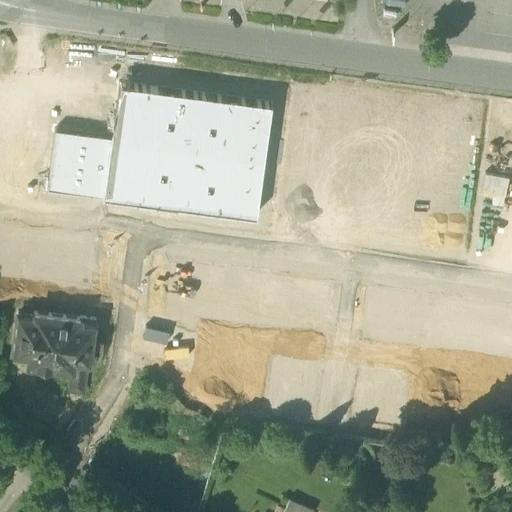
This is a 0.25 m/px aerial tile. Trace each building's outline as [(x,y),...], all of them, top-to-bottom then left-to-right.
[(110,135),(102,195),(256,215),(271,102),(117,81),(110,135)] [(46,187),(102,195),(110,135),(55,127),(46,187)] [(461,179),(296,156),(287,221),(452,243),(461,179)] [(511,201),(482,197),(476,245),(511,250),(511,201)] [(17,229),(0,226),(0,268),(12,270),(17,229)] [(39,275),(62,278),(67,236),(44,233),(39,275)] [(91,239),(67,236),(62,278),(85,281),(91,239)] [(196,270),(176,267),(175,276),(171,308),(190,311),(196,270)] [(216,272),(196,270),(190,311),(210,314),(216,272)] [(160,298),(163,274),(149,272),(146,296),(160,298)] [(236,275),(216,272),(210,314),(230,317),(236,275)] [(163,274),(160,298),(158,310),(170,311),(171,308),(175,276),(163,274)] [(256,278),(236,275),(230,317),(250,319),(251,311),(255,287),(256,278)] [(274,323),(297,326),(303,284),(280,281),(279,290),(275,314),(274,323)] [(326,288),(303,284),(297,326),(321,329),(322,320),(325,296),(326,288)] [(263,312),(267,288),(255,287),(251,311),(263,312)] [(267,288),(263,312),(275,314),(279,290),(267,288)] [(367,335),(390,338),(396,297),(372,294),(371,303),(368,326),(367,335)] [(325,296),(322,320),(336,322),(339,298),(325,296)] [(419,300),(396,297),(390,338),(413,342),(415,333),(418,309),(419,300)] [(368,326),(371,303),(359,301),(356,325),(368,326)] [(466,306),(443,303),(441,312),(438,336),(437,345),(460,348),(466,306)] [(489,310),(466,306),(460,348),(483,351),(489,310)] [(415,333),(426,334),(430,311),(418,309),(415,333)] [(72,389),(86,391),(91,361),(95,362),(101,323),(82,321),(83,317),(38,310),(37,314),(21,311),(15,350),(32,353),(30,362),(60,367),(61,364),(75,366),(72,389)] [(511,313),(489,310),(483,351),(506,354),(511,313)] [(441,312),(430,311),(426,334),(438,336),(441,312)] [(273,363),(306,367),(308,355),(272,350),(271,362),(273,363)] [(273,363),(270,383),(312,389),(314,368),(306,367),(273,363)] [(371,364),(370,376),(403,381),(406,381),(407,369),(371,364)] [(362,375),(359,395),(400,401),(403,381),(370,376),(362,375)] [(309,409),(312,389),(270,383),(267,403),(301,408),(309,409)] [(398,421),(400,401),(359,395),(356,415),(364,416),(398,421)] [(299,420),(301,408),(267,403),(265,403),(263,415),(299,420)] [(398,421),(364,416),(363,428),(398,433),(400,421),(398,421)] [(289,498),(286,505),(300,511),(311,511),(313,509),(289,498)]
